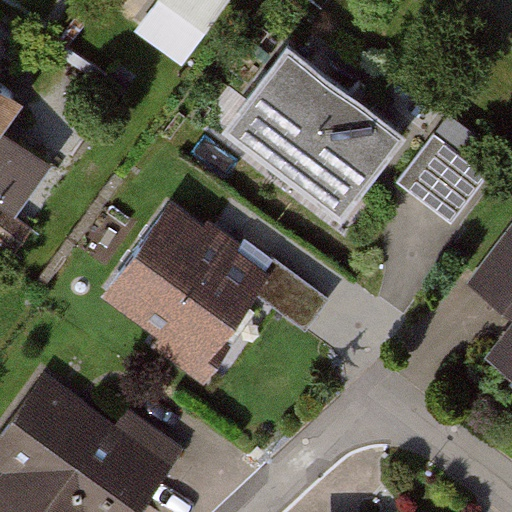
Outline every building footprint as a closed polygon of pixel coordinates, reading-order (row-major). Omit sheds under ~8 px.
[(234,0),(174,0),(213,29),(234,0)] [(429,117),(310,33),(246,123),(366,207),(429,117)] [(0,142),(43,80),(0,50),(0,142)] [(496,170),(441,131),(403,184),(459,223),(496,170)] [(289,260),(176,184),(107,287),(220,362),(289,260)] [(511,230),(472,284),(511,314),(511,358),(501,374),(511,381),(511,230)] [(140,511),(184,441),(57,363),(2,451),(100,511),(140,511)]
